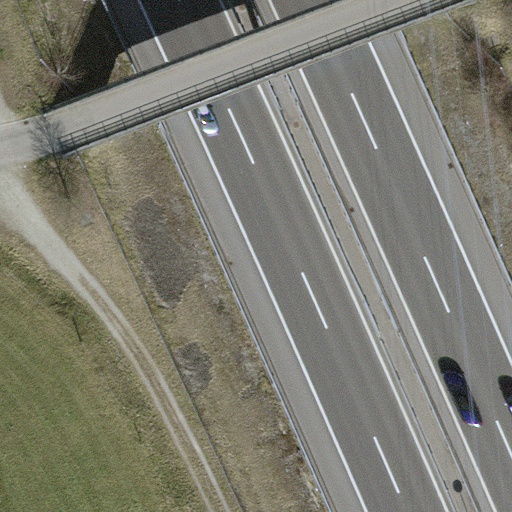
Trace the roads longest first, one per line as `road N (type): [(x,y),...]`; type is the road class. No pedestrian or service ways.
road 1 (motorway): [(180,0),(406,511)]
road 2 (motorway): [(511,454),(311,0)]
road 3 (residential): [(398,0),(0,150)]
road 4 (track): [(215,511),(142,361),(42,233),(0,162)]
